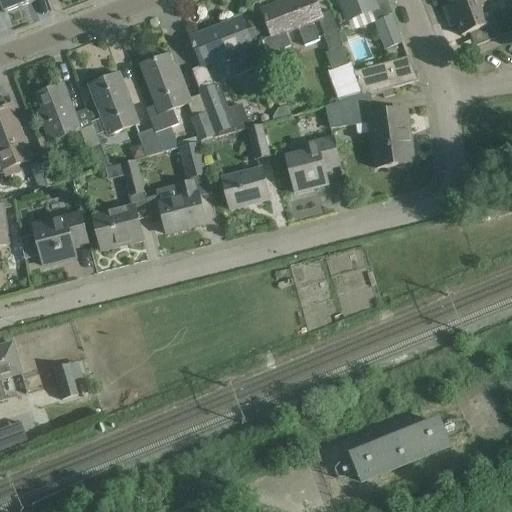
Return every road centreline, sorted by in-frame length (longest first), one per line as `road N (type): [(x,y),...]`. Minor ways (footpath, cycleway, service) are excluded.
road 1 (residential): [(0,320),(434,202),(450,181),(445,101)]
road 2 (residential): [(0,57),(153,0)]
